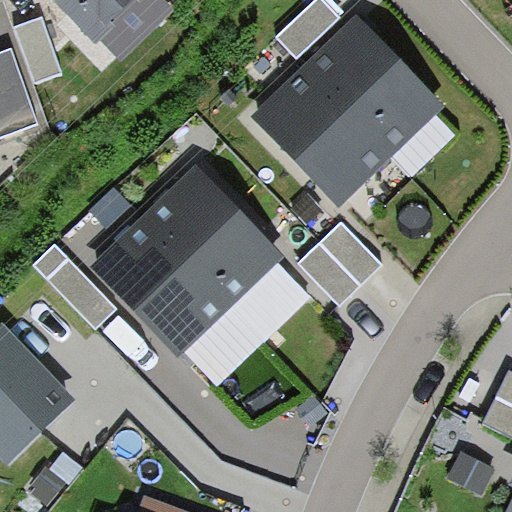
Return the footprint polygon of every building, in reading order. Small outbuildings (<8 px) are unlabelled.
[(136,0),(52,0),(90,41),(136,0)] [(325,0),(320,0),(277,40),(297,62),(344,20),(325,0)] [(251,116),(338,207),(443,107),(355,16),(251,116)] [(0,138),(38,125),(11,49),(0,53),(0,138)] [(92,262),(180,357),(281,263),(194,169),(92,262)] [(341,225),(303,263),(346,305),(384,266),(341,225)] [(76,400),(6,328),(0,333),(0,459),(7,467),(76,400)]
